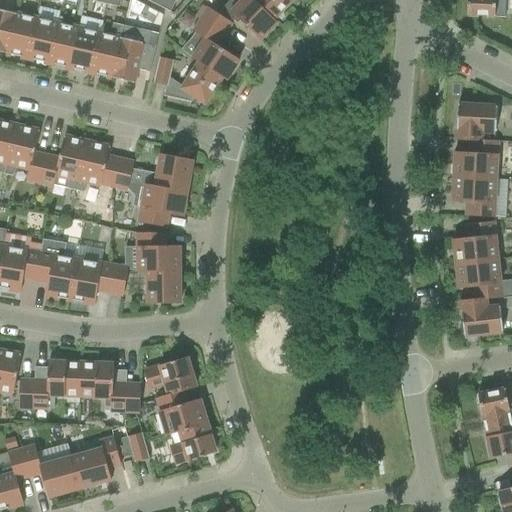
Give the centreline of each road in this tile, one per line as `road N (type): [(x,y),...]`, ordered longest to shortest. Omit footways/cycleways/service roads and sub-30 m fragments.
road 1 (residential): [(410,379),(394,212),(407,37)]
road 2 (residential): [(232,146),(0,87)]
road 3 (residential): [(215,325),(87,331),(0,317)]
road 4 (residential): [(232,146),(258,92),(347,0)]
road 5 (residential): [(215,325),(219,203),(232,146)]
road 6 (residential): [(257,475),(215,325)]
road 7 (residential): [(139,511),(257,475)]
